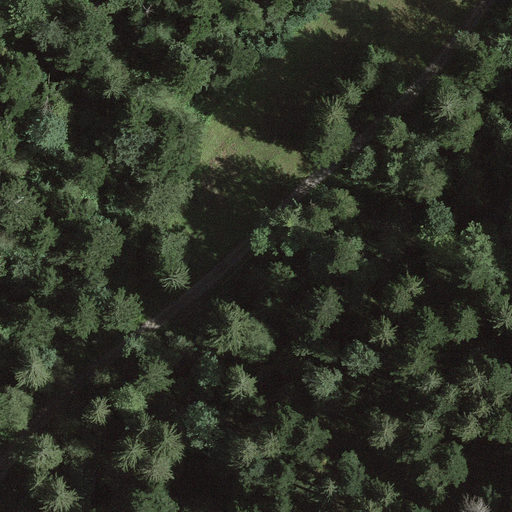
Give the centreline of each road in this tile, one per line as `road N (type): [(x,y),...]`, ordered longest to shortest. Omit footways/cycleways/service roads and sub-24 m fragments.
road 1 (track): [(0,468),(81,374),(198,292),(372,131),(482,0)]
road 2 (track): [(198,292),(185,511)]
